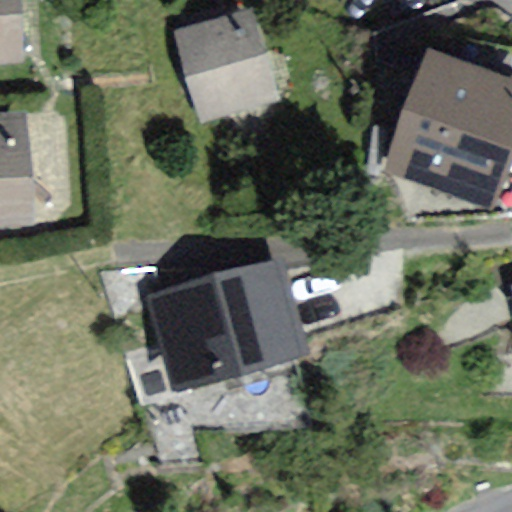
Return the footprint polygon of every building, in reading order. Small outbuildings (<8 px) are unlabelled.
[(0,0),(0,64),(26,63),(22,0),(0,0)] [(278,100),(252,8),(173,30),(199,122),(278,100)] [(511,165),(511,75),(427,46),(386,163),(499,202),(511,165)] [(0,225),(43,221),(33,108),(0,111),(0,225)] [(310,352),(282,256),(146,295),(173,390),(310,352)]
